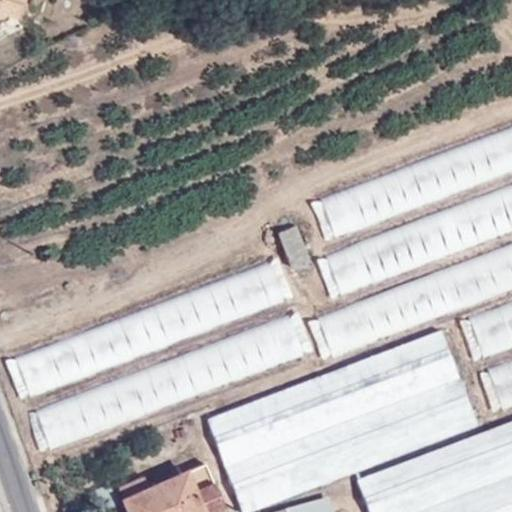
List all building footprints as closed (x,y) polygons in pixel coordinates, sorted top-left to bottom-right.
[(0,0),(0,18),(7,16),(18,20),(24,0),(0,0)] [(511,172),(511,133),(321,202),(333,237),(511,172)] [(511,227),(511,190),(327,260),(340,293),(511,227)] [(278,232),(293,270),(311,263),(295,225),(278,232)] [(53,258),(50,250),(39,253),(41,262),(53,258)] [(511,288),(511,251),(314,327),(326,359),(511,288)] [(288,298),(275,265),(13,365),(25,398),(288,298)] [(511,345),(511,305),(463,324),(476,359),(511,345)] [(309,352),(296,317),(32,416),(45,451),(309,352)] [(459,378),(441,332),(208,419),(225,466),(459,378)] [(324,363),(322,356),(198,412),(204,410),(324,363)] [(511,405),(511,367),(483,378),(495,411),(511,405)] [(477,425),(459,378),(225,466),(242,511),(246,511),(282,499),(477,425)] [(511,422),(357,480),(369,511),(414,511),(511,475),(511,422)] [(120,488),(129,511),(216,511),(225,508),(206,465),(149,490),(144,477),(120,488)] [(511,511),(511,475),(414,511),(511,511)] [(333,511),(329,497),(285,510),(285,511),(333,511)]
